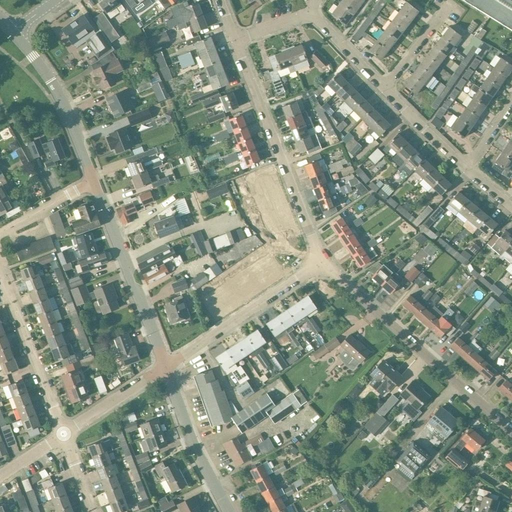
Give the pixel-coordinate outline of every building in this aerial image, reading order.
[(114,0),(104,0),(99,4),(107,14),(110,19),(119,12),(120,14),(125,10),(120,2),(118,4),(114,0)] [(124,0),(136,15),(152,3),(149,0),(124,0)] [(166,0),(158,0),(159,1),(165,9),(170,5),(166,0)] [(362,4),(357,0),(343,0),(340,4),(354,15),(362,4)] [(383,0),(380,0),(374,8),(379,12),(386,2),(383,0)] [(511,0),(462,0),(511,31),(511,0)] [(188,7),(186,2),(178,5),(182,17),(164,24),(166,30),(177,25),(190,20),(202,15),(197,3),(188,7)] [(411,22),(419,12),(407,3),(399,13),(411,22)] [(354,15),(340,4),(332,15),(346,26),(354,15)] [(379,12),(374,8),(367,19),(371,22),(379,12)] [(404,31),(411,22),(399,13),(392,22),(404,31)] [(112,29),(102,14),(93,19),(104,35),(112,29)] [(195,32),(207,28),(202,15),(190,20),(192,25),(189,26),(191,32),(194,31),(195,32)] [(70,24),(63,29),(73,44),(74,44),(77,48),(87,41),(98,58),(112,48),(100,31),(96,35),(83,17),(71,25),(70,24)] [(364,32),(371,22),(367,19),(359,29),(364,32)] [(392,22),(384,32),(396,41),(404,31),(392,22)] [(186,28),(184,23),(177,25),(179,31),(186,28)] [(442,37),(454,47),(462,37),(449,27),(442,37)] [(361,36),(364,32),(359,29),(352,38),(357,42),(361,36)] [(481,29),(476,37),(480,39),(485,31),(481,29)] [(166,32),(149,39),(152,48),(170,40),(166,32)] [(384,32),(377,42),(389,51),(396,41),(384,32)] [(200,55),(215,49),(211,38),(201,41),(199,35),(185,41),(188,47),(195,44),(200,55)] [(365,39),(374,45),(369,51),(381,61),(389,51),(377,42),(368,35),(365,39)] [(434,47),(446,56),(454,47),(442,37),(434,47)] [(486,50),(489,46),(483,42),(478,49),(475,54),(477,56),(476,56),(480,59),(486,50)] [(469,43),(462,53),(466,56),(471,59),(475,54),(478,49),(469,43)] [(301,45),(288,50),(296,71),(309,66),(307,60),(304,54),(305,53),(305,52),(306,50),(305,47),(303,46),(302,47),(301,45)] [(427,56),(439,66),(446,56),(434,47),(427,56)] [(215,49),(200,55),(204,67),(220,61),(215,49)] [(269,58),(274,71),(269,73),(272,81),(277,93),(284,91),(279,78),(296,71),(288,50),(269,58)] [(99,60),(103,66),(93,71),(95,77),(93,77),(97,84),(98,83),(101,89),(102,89),(103,91),(110,87),(109,85),(117,82),(114,74),(123,70),(118,59),(117,60),(112,51),(99,60)] [(177,57),(180,63),(192,58),(190,52),(177,57)] [(311,57),(321,68),(327,62),(317,52),(311,57)] [(439,66),(427,56),(419,66),(431,75),(439,66)] [(466,56),(459,66),(464,70),(471,59),(466,56)] [(182,69),(195,64),(192,58),(180,63),(182,69)] [(475,58),(469,66),(474,70),(480,61),(475,58)] [(511,65),(501,58),(494,68),(506,77),(511,68),(511,65)] [(220,61),(204,67),(206,73),(199,76),(199,74),(191,78),(194,84),(224,72),(220,61)] [(486,70),(491,73),(487,78),(499,87),(506,77),(494,68),(489,65),(486,70)] [(436,79),(431,75),(419,66),(412,76),(424,85),(428,88),(436,79)] [(459,66),(452,76),(457,80),(464,70),(459,66)] [(468,68),(462,76),(468,80),(473,72),(468,68)] [(213,90),(228,83),(224,72),(194,84),(196,90),(211,84),(213,90)] [(347,83),(338,73),(327,84),(337,93),(347,83)] [(138,93),(153,87),(148,75),(133,82),(138,93)] [(424,85),(412,76),(404,86),(416,95),(424,85)] [(452,76),(445,86),(450,89),(457,80),(452,76)] [(461,78),(455,86),(461,90),(466,82),(461,78)] [(480,88),(492,97),(499,87),(487,78),(480,88)] [(337,93),(344,101),(345,102),(355,91),(347,83),(337,93)] [(470,89),(476,94),(473,99),(485,107),(492,97),(480,88),(480,89),(473,84),(470,89)] [(319,85),(312,92),(317,96),(324,89),(319,85)] [(437,88),(434,93),(439,96),(443,99),(450,89),(445,86),(442,92),(437,88)] [(193,104),(219,94),(217,88),(203,94),(202,92),(190,96),(193,104)] [(454,88),(448,97),(454,100),(459,92),(454,88)] [(311,89),(301,94),(304,100),(308,98),(312,105),(318,102),(315,98),(312,92),(311,89)] [(115,117),(133,108),(128,98),(125,90),(119,93),(106,99),(115,117)] [(348,115),(353,110),(364,100),(355,91),(345,102),(344,101),(338,108),(341,111),(343,109),(348,115)] [(232,93),(221,97),(220,94),(203,101),(205,109),(222,102),(226,112),(238,107),(232,93)] [(439,96),(431,107),(436,110),(443,99),(439,96)] [(442,107),(447,110),(453,101),(448,98),(442,107)] [(466,109),(478,117),(485,107),(473,99),(466,109)] [(329,100),(321,108),(323,112),(326,111),(333,104),(329,100)] [(364,100),(353,110),(362,119),(373,109),(364,100)] [(286,119),(300,114),(296,102),(282,107),(286,119)] [(320,119),(325,116),(323,112),(319,106),(315,108),(314,109),(320,119)] [(442,107),(435,117),(439,120),(447,110),(442,107)] [(148,109),(137,113),(127,117),(131,126),(151,118),(148,109)] [(373,109),(362,119),(370,127),(370,128),(381,117),(373,109)] [(478,117),(466,109),(459,119),(471,128),(478,117)] [(209,124),(225,117),(223,112),(214,115),(214,113),(205,116),(209,124)] [(300,114),(286,119),(291,130),(311,122),(309,117),(308,117),(306,112),(300,114)] [(234,132),(246,127),(241,115),(229,120),(234,132)] [(330,117),(336,128),(340,123),(332,115),(330,117)] [(325,116),(320,119),(324,126),(322,127),(324,131),(326,130),(331,127),(325,116)] [(21,120),(27,130),(31,128),(25,117),(21,120)] [(379,137),(390,126),(381,117),(370,128),(370,127),(366,131),(370,135),(374,131),(379,137)] [(459,119),(452,129),(464,138),(471,128),(459,119)] [(343,120),(340,123),(336,128),(340,132),(347,125),(343,120)] [(311,122),(291,130),(295,142),(309,136),(315,134),(316,134),(314,128),(311,122)] [(238,143),(250,138),(246,127),(234,132),(238,143)] [(326,130),(330,137),(335,134),(331,127),(326,130)] [(114,149),(116,153),(133,147),(125,128),(109,134),(109,136),(107,137),(111,150),(114,149)] [(230,137),(227,130),(221,133),(223,140),(230,137)] [(344,137),(341,140),(342,140),(346,144),(353,137),(349,132),(344,137)] [(214,135),(217,142),(223,140),(221,133),(214,135)] [(309,136),(295,142),(300,153),(308,150),(309,153),(321,148),(315,134),(309,136)] [(386,153),(391,148),(396,153),(407,142),(398,134),(387,145),(383,150),(386,153)] [(59,138),(47,143),(44,144),(39,146),(37,140),(28,144),(34,159),(43,155),(51,152),(55,161),(66,157),(59,138)] [(243,154),(255,150),(250,138),(238,143),(243,154)] [(356,143),(347,151),(353,156),(362,148),(356,142),(356,143)] [(396,153),(405,161),(405,162),(416,151),(407,142),(396,153)] [(509,143),(502,153),(511,159),(511,144),(509,142),(509,143)] [(144,152),(146,158),(162,151),(160,146),(144,152)] [(22,163),(27,160),(22,148),(16,150),(22,163)] [(377,148),(368,157),(375,164),(384,155),(377,148)] [(255,150),(243,154),(248,166),(260,161),(255,150)] [(409,176),(414,170),(424,159),(416,151),(405,162),(405,161),(397,169),(400,172),(402,170),(409,176)] [(319,153),(307,158),(309,164),(317,161),(318,161),(321,159),(319,153)] [(511,159),(502,153),(495,163),(505,170),(502,174),(509,179),(511,174),(511,159)] [(236,154),(230,156),(232,162),(238,160),(236,154)] [(230,156),(223,158),(226,165),(232,162),(230,156)] [(145,167),(142,159),(127,165),(132,177),(146,171),(163,165),(161,160),(145,167)] [(423,179),(433,168),(424,159),(414,170),(423,179)] [(309,164),(305,166),(309,178),(328,171),(326,166),(325,164),(320,167),(318,161),(317,161),(309,164)] [(334,168),(335,171),(343,168),(342,165),(340,161),(333,163),(335,168),(334,168)] [(326,166),(328,171),(329,174),(335,171),(334,168),(335,168),(333,163),(326,166)] [(268,167),(250,174),(254,186),(273,179),(268,167)] [(359,167),(354,171),(365,184),(370,180),(359,167)] [(433,168),(423,179),(432,187),(442,177),(433,168)] [(157,174),(149,178),(146,171),(132,177),(137,189),(151,183),(155,181),(157,187),(175,180),(173,174),(159,179),(157,174)] [(328,171),(309,178),(314,189),(332,182),(329,174),(328,171)] [(4,177),(0,179),(0,200),(8,196),(5,190),(9,187),(4,177)] [(441,196),(451,185),(442,177),(432,187),(428,191),(431,195),(435,191),(441,196)] [(350,187),(360,183),(355,178),(348,181),(349,184),(350,187)] [(273,179),(254,186),(259,198),(278,191),(273,179)] [(368,186),(375,193),(379,188),(383,184),(379,181),(375,185),(371,181),(368,186)] [(332,182),(314,189),(318,200),(336,193),(335,189),(339,188),(338,183),(333,185),(332,182)] [(207,191),(211,199),(229,191),(225,183),(207,191)] [(349,184),(341,187),(342,191),(344,190),(346,194),(352,191),(350,187),(349,184)] [(357,189),(362,195),(368,191),(362,185),(357,189)] [(339,188),(335,189),(336,193),(338,197),(346,194),(344,190),(342,191),(341,187),(339,188)] [(377,194),(385,201),(389,196),(381,189),(377,194)] [(150,191),(131,199),(130,197),(122,200),(125,206),(116,209),(120,218),(123,224),(132,221),(129,214),(136,211),(145,207),(144,206),(154,202),(150,191)] [(278,191),(259,198),(263,210),(282,203),(278,191)] [(458,212),(468,200),(458,192),(449,204),(458,212)] [(336,193),(318,200),(323,212),(335,207),(341,205),(338,197),(336,193)] [(371,208),(377,200),(370,194),(364,203),(371,208)] [(6,213),(8,218),(22,210),(17,200),(12,203),(8,196),(0,200),(0,214),(1,215),(6,213)] [(155,226),(154,228),(156,233),(159,234),(160,237),(179,230),(176,223),(181,221),(179,216),(190,212),(184,197),(163,210),(157,214),(157,215),(162,211),(165,219),(154,223),(155,226)] [(394,208),(398,204),(390,197),(386,202),(394,208)] [(468,220),(478,208),(468,200),(458,212),(468,220)] [(82,204),(81,206),(77,208),(81,218),(71,222),(76,234),(99,226),(92,203),(88,204),(87,203),(82,204)] [(282,203),(263,210),(268,222),(287,215),(282,203)] [(400,205),(396,210),(404,216),(407,212),(400,205)] [(416,227),(433,210),(429,206),(416,219),(407,212),(404,216),(416,227)] [(419,229),(434,241),(437,236),(430,230),(436,222),(434,221),(444,211),(439,206),(423,224),(419,229)] [(478,208),(468,220),(477,228),(478,228),(487,216),(478,208)] [(49,215),(56,237),(66,234),(60,212),(49,215)] [(287,215),(268,222),(273,234),(291,227),(287,215)] [(487,236),(497,225),(487,216),(478,228),(477,228),(474,232),(478,235),(484,240),(487,236)] [(359,217),(354,221),(356,223),(357,222),(359,225),(363,222),(359,217)] [(341,219),(331,225),(339,236),(348,229),(341,219)] [(354,221),(350,223),(354,229),(359,225),(357,222),(356,223),(354,221)] [(348,229),(339,236),(346,246),(355,239),(348,229)] [(208,253),(238,242),(234,230),(225,233),(213,238),(212,238),(203,241),(208,253)] [(505,251),(511,242),(511,236),(505,231),(499,238),(495,234),(487,244),(501,256),(505,251)] [(82,258),(87,256),(97,253),(91,232),(76,236),(82,258)] [(421,233),(414,238),(422,245),(429,240),(421,233)] [(44,238),(48,249),(54,247),(50,236),(44,238)] [(38,240),(42,251),(48,249),(44,238),(38,240)] [(373,238),(367,242),(369,245),(371,244),(373,247),(377,244),(375,241),(373,238)] [(439,238),(436,242),(444,249),(448,244),(439,238)] [(355,239),(346,246),(352,256),(362,250),(355,239)] [(33,242),(36,253),(42,251),(38,240),(33,242)] [(27,244),(31,255),(36,253),(33,242),(27,244)] [(367,242),(363,245),(365,247),(367,250),(373,247),(371,244),(369,245),(367,242)] [(504,258),(511,264),(511,262),(511,242),(505,251),(501,256),(499,258),(503,260),(504,258)] [(21,247),(25,258),(31,255),(27,244),(21,247)] [(448,244),(444,249),(454,257),(457,252),(448,244)] [(25,258),(21,247),(15,249),(19,260),(25,258)] [(139,264),(139,265),(142,274),(161,264),(164,263),(173,259),(176,266),(183,264),(179,255),(176,256),(172,247),(160,254),(139,264)] [(362,250),(352,256),(360,267),(369,260),(377,255),(373,249),(368,252),(367,250),(365,247),(362,250)] [(72,262),(67,250),(57,253),(61,265),(72,262)] [(104,252),(79,261),(83,274),(90,271),(90,269),(108,263),(107,261),(109,260),(107,253),(104,253),(104,252)] [(465,266),(469,262),(457,252),(454,257),(465,266)] [(40,266),(53,261),(53,260),(56,259),(54,253),(51,254),(51,253),(37,259),(40,266)] [(270,255),(259,262),(270,279),(281,272),(270,255)] [(400,259),(396,263),(396,264),(399,266),(397,267),(400,270),(405,264),(403,261),(400,259)] [(188,289),(187,289),(189,294),(194,290),(195,291),(222,272),(216,262),(190,280),(191,281),(187,283),(186,283),(188,289)] [(259,262),(248,269),(260,286),(270,279),(259,262)] [(375,264),(368,269),(369,270),(374,275),(382,265),(381,264),(379,263),(378,262),(375,264)] [(395,264),(391,269),(394,271),(397,274),(400,270),(397,267),(399,266),(396,264),(396,263),(395,264)] [(21,269),(25,281),(40,276),(44,274),(42,270),(38,271),(35,264),(21,269)] [(147,285),(169,273),(164,264),(143,275),(147,285)] [(374,275),(372,277),(381,285),(394,271),(391,269),(386,264),(383,264),(382,265),(374,275)] [(411,282),(420,272),(413,266),(404,276),(411,282)] [(60,268),(54,270),(58,281),(64,279),(60,268)] [(248,269),(238,277),(249,293),(260,286),(248,269)] [(473,269),(470,272),(480,281),(483,277),(473,269)] [(394,271),(381,285),(391,294),(399,284),(404,279),(397,274),(394,271)] [(420,288),(429,278),(422,273),(414,282),(420,288)] [(71,289),(84,284),(81,275),(68,280),(71,289)] [(44,287),(40,276),(25,281),(30,292),(44,287)] [(238,277),(227,284),(239,300),(249,293),(238,277)] [(492,286),(483,277),(480,281),(489,289),(492,286)] [(175,293),(187,289),(188,289),(186,283),(187,283),(185,278),(171,283),(175,293)] [(60,294),(63,293),(68,291),(64,279),(58,281),(61,289),(59,290),(60,294)] [(464,292),(469,297),(478,286),(473,281),(464,292)] [(112,284),(95,291),(89,293),(85,284),(70,290),(77,306),(91,301),(91,300),(98,297),(99,300),(94,302),(93,304),(97,312),(99,313),(103,311),(104,313),(119,308),(113,293),(115,293),(112,284)] [(227,284),(217,291),(228,307),(239,300),(227,284)] [(501,294),(492,286),(489,289),(498,297),(501,294)] [(44,287),(30,292),(34,304),(48,298),(44,287)] [(428,289),(424,293),(429,298),(433,293),(428,289)] [(67,304),(73,302),(68,291),(63,293),(67,304)] [(217,291),(206,298),(217,315),(228,307),(217,291)] [(425,302),(429,298),(424,293),(420,298),(425,302)] [(435,304),(440,298),(435,293),(430,299),(435,304)] [(508,305),(511,302),(501,294),(498,297),(508,305)] [(182,323),(190,320),(182,295),(174,298),(175,302),(165,306),(171,323),(181,320),(182,323)] [(308,296),(298,303),(305,315),(316,308),(308,296)] [(410,296),(402,304),(412,313),(419,304),(410,296)] [(491,297),(487,302),(496,309),(500,305),(491,297)] [(48,298),(34,304),(38,315),(53,310),(48,298)] [(69,317),(72,316),(71,316),(77,314),(73,302),(67,304),(70,312),(67,313),(69,317)] [(298,303),(287,310),(295,322),(298,326),(306,321),(308,319),(305,315),(298,303)] [(419,304),(412,313),(421,321),(429,312),(428,312),(419,304)] [(429,312),(421,321),(430,329),(438,320),(441,317),(443,314),(433,306),(431,308),(428,312),(429,312)] [(53,310),(38,315),(43,327),(57,321),(53,310)] [(287,310),(277,317),(285,329),(288,333),(291,331),(294,330),(294,329),(291,325),(295,322),(287,310)] [(76,327),(81,325),(77,314),(71,316),(72,316),(76,327)] [(267,324),(266,324),(277,341),(278,340),(285,335),(288,333),(285,329),(277,317),(267,324)] [(308,319),(306,321),(314,335),(320,331),(311,317),(308,319)] [(438,320),(430,329),(440,337),(444,333),(449,336),(455,329),(444,319),(441,317),(438,320)] [(57,321),(43,327),(47,338),(61,332),(57,321)] [(78,340),(80,339),(86,337),(81,325),(76,327),(79,337),(77,337),(78,340)] [(258,330),(247,337),(258,354),(261,352),(264,350),(261,345),(266,342),(258,330)] [(288,333),(285,335),(289,342),(295,338),(291,331),(288,333)] [(476,331),(472,336),(477,341),(481,336),(476,331)] [(65,332),(62,333),(61,332),(47,338),(52,349),(66,344),(69,343),(65,332)] [(6,334),(0,336),(0,349),(10,346),(6,334)] [(125,365),(140,360),(135,347),(133,347),(128,334),(108,341),(111,348),(116,346),(118,353),(120,352),(125,365)] [(348,335),(340,345),(349,354),(344,360),(346,364),(349,367),(354,369),(359,362),(360,363),(370,352),(360,343),(359,345),(348,335)] [(473,345),(477,341),(472,336),(468,340),(471,343),(473,345)] [(247,337),(237,344),(245,356),(249,353),(252,358),(255,356),(258,354),(247,337)] [(295,338),(289,342),(294,349),(300,345),(295,338)] [(336,338),(313,353),(317,359),(340,343),(336,338)] [(460,355),(467,346),(458,338),(450,346),(460,355)] [(66,344),(52,349),(56,361),(62,359),(70,356),(74,354),(70,343),(69,343),(66,344)] [(467,346),(460,355),(469,363),(477,355),(482,349),(475,343),(473,345),(471,343),(467,346)] [(237,344),(227,351),(235,363),(245,356),(237,344)] [(10,346),(0,349),(0,361),(1,363),(15,357),(10,346)] [(500,353),(495,348),(491,353),(496,357),(500,353)] [(217,358),(216,358),(224,370),(227,375),(235,369),(236,368),(238,367),(235,363),(227,351),(217,358)] [(70,356),(62,359),(64,366),(82,359),(80,352),(74,354),(70,356)] [(258,354),(255,356),(256,356),(260,362),(265,358),(261,352),(258,354)] [(287,366),(279,353),(269,359),(278,372),(287,366)] [(487,357),(492,362),(496,357),(491,353),(487,357)] [(67,389),(84,382),(79,370),(82,368),(96,362),(93,355),(84,359),(66,365),(68,374),(62,376),(67,389)] [(477,355),(469,363),(479,372),(486,363),(477,355)] [(1,363),(0,363),(0,370),(3,369),(5,375),(19,370),(15,357),(1,363)] [(265,358),(260,362),(264,368),(270,365),(265,358)] [(389,391),(401,377),(383,361),(371,375),(374,378),(369,384),(383,396),(388,390),(389,391)] [(486,363),(479,372),(488,380),(496,372),(486,363)] [(236,368),(235,369),(240,375),(244,372),(240,365),(238,367),(236,368)] [(242,432),(268,415),(274,424),(307,402),(299,389),(292,394),(292,393),(275,405),(267,393),(238,412),(230,401),(228,403),(222,388),(220,389),(218,381),(216,381),(212,370),(194,376),(202,399),(205,398),(215,425),(233,419),(242,432)] [(240,375),(235,378),(236,378),(240,384),(243,382),(244,381),(246,380),(249,378),(244,372),(240,375)] [(106,390),(101,376),(94,379),(100,392),(106,390)] [(249,378),(246,380),(252,389),(254,388),(254,387),(249,378)] [(13,397),(28,391),(23,380),(9,385),(13,397)] [(240,384),(235,387),(243,399),(254,392),(252,389),(246,380),(244,381),(243,382),(240,384)] [(511,385),(506,380),(498,389),(508,397),(511,392),(511,385)] [(418,408),(429,396),(413,381),(400,396),(406,401),(400,408),(407,414),(415,420),(422,412),(418,408)] [(84,382),(67,389),(72,402),(89,396),(84,382)] [(18,408),(32,403),(28,391),(13,397),(18,408)] [(392,394),(364,426),(375,437),(389,422),(383,417),(398,400),(392,394)] [(32,403),(18,408),(22,419),(36,414),(32,403)] [(440,407),(428,422),(425,426),(443,441),(459,423),(440,407)] [(27,431),(41,426),(36,414),(22,419),(12,423),(14,428),(24,425),(27,431)] [(141,425),(146,438),(163,432),(158,419),(141,425)] [(127,432),(138,428),(136,422),(125,426),(127,432)] [(1,428),(8,447),(16,444),(8,425),(7,426),(1,428)] [(109,431),(112,437),(117,435),(121,447),(127,444),(120,427),(109,431)] [(480,434),(479,436),(470,429),(462,439),(453,448),(445,458),(461,471),(469,461),(459,453),(467,443),(476,450),(481,445),(483,446),(486,442),(486,439),(480,434)] [(150,451),(167,445),(163,432),(146,438),(150,451)] [(236,437),(223,444),(227,452),(229,452),(236,465),(251,457),(248,452),(251,450),(250,448),(264,440),(260,433),(243,443),(240,444),(236,437)] [(268,439),(263,442),(268,451),(273,448),(268,439)] [(102,441),(88,446),(92,458),(106,452),(112,450),(110,445),(104,447),(102,442),(102,441)] [(413,476),(431,456),(413,441),(396,462),(413,476)] [(127,444),(121,447),(126,458),(131,456),(127,444)] [(106,452),(92,458),(97,469),(111,464),(106,452)] [(138,464),(150,459),(147,452),(135,456),(138,464)] [(131,456),(126,458),(130,469),(136,467),(131,456)] [(150,460),(138,466),(144,476),(148,474),(147,471),(154,467),(150,460)] [(173,492),(187,485),(182,475),(180,476),(174,463),(170,465),(168,460),(155,466),(160,477),(164,475),(173,492)] [(262,464),(250,470),(256,481),(268,475),(273,472),(271,469),(267,461),(262,464)] [(283,463),(278,465),(279,469),(278,469),(280,473),(286,470),(283,463)] [(111,464),(97,469),(101,480),(115,475),(111,464)] [(271,469),(273,472),(275,476),(280,473),(278,469),(279,469),(278,465),(271,469)] [(136,467),(130,469),(134,481),(140,479),(136,467)] [(115,475),(101,480),(106,492),(120,486),(115,475)] [(268,475),(256,481),(257,482),(262,492),(274,486),(268,476),(268,475)] [(28,478),(23,480),(22,481),(26,492),(32,489),(28,478)] [(44,490),(48,489),(52,500),(66,495),(62,483),(53,486),(50,479),(41,483),(44,490)] [(140,479),(134,481),(139,492),(145,490),(140,479)] [(120,486),(106,492),(110,503),(124,498),(120,486)] [(274,486),(262,492),(264,494),(268,502),(285,493),(283,490),(282,488),(276,491),(275,488),(274,486)] [(289,487),(283,490),(285,493),(287,497),(291,495),(289,491),(290,490),(289,487)] [(358,492),(354,488),(350,493),(353,497),(358,492)] [(495,511),(499,501),(497,501),(498,496),(490,493),(490,492),(479,488),(477,494),(483,496),(481,502),(475,500),(473,506),(492,511),(495,511)] [(33,489),(32,489),(26,492),(25,492),(31,507),(32,507),(32,508),(38,506),(37,505),(39,505),(33,489)] [(15,501),(20,499),(24,510),(28,508),(23,495),(22,496),(20,490),(12,493),(15,501)] [(139,510),(150,505),(145,490),(139,492),(142,501),(136,503),(139,510)] [(332,495),(336,503),(344,498),(340,491),(332,495)] [(285,493),(268,502),(272,511),(276,511),(285,507),(290,505),(288,499),(286,497),(287,497),(285,493)] [(66,495),(52,500),(57,511),(71,506),(66,495)] [(181,511),(200,511),(196,504),(198,504),(194,497),(178,505),(181,511)] [(122,511),(129,510),(128,509),(133,508),(131,503),(127,505),(124,498),(110,503),(113,511),(122,511)] [(162,511),(170,511),(177,509),(172,499),(159,506),(162,511)] [(355,511),(347,500),(341,505),(346,511),(355,511)]
